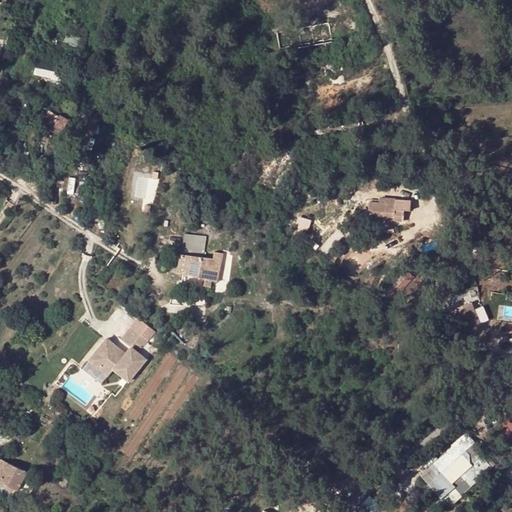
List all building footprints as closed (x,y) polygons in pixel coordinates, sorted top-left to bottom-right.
[(36,68),(35,77),(61,80),(62,71),(36,68)] [(59,116),(51,111),(45,120),(62,130),(68,119),(60,114),(59,116)] [(399,208),(398,202),(382,202),(374,203),(375,219),(399,217),(399,208)] [(410,207),(399,208),(399,217),(411,216),(410,207)] [(296,232),(310,235),(314,220),(300,217),(296,232)] [(205,238),(185,234),(181,255),(201,258),(205,238)] [(171,272),(178,273),(181,255),(174,254),(171,272)] [(201,258),(181,255),(178,273),(206,279),(205,286),(211,288),(212,280),(218,281),(221,262),(201,258)] [(471,302),(444,313),(449,327),(459,323),(465,337),(482,330),(471,302)] [(123,352),(121,351),(117,352),(114,350),(113,345),(103,338),(87,361),(99,369),(102,365),(111,371),(113,369),(128,380),(145,358),(136,351),(145,338),(128,326),(118,339),(128,346),(123,352)] [(494,428),(501,440),(511,434),(511,411),(503,416),(503,422),(494,428)] [(421,477),(441,498),(483,458),(479,454),(475,450),(479,447),(466,432),(453,444),(455,445),(421,477)] [(28,472),(2,460),(0,462),(0,482),(18,491),(28,472)]
